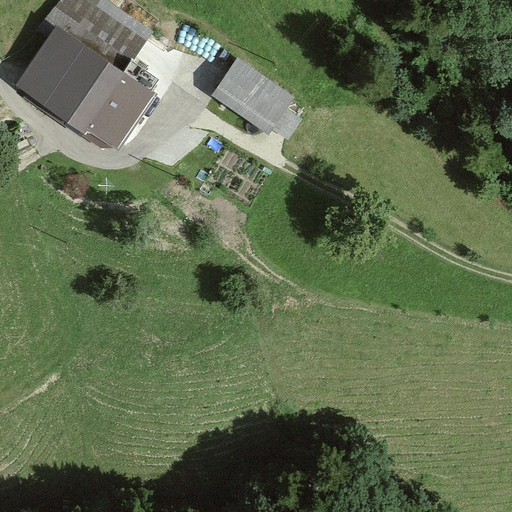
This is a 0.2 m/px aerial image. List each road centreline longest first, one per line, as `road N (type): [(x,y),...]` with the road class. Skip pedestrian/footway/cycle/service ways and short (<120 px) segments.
road 1 (track): [(182,106),(454,258),(511,277)]
road 2 (track): [(199,86),(140,150),(106,161),(31,121),(0,79)]
